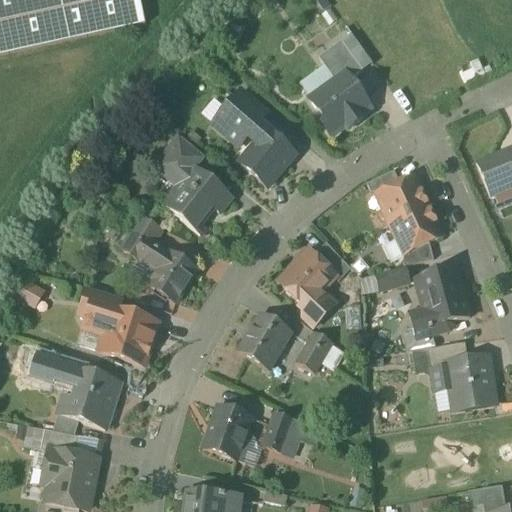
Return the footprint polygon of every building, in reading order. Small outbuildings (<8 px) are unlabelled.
[(142,0),(0,0),(0,64),(149,33),(142,0)] [(367,74),(346,46),(317,66),(334,90),(306,109),(331,144),(375,114),(355,83),(367,74)] [(246,158),(266,135),(275,125),(244,98),(215,132),(246,158)] [(297,162),(266,135),(246,158),(238,167),(269,193),(297,162)] [(209,165),(180,142),(155,175),(180,195),(167,211),(201,237),(228,201),(199,178),(209,165)] [(511,153),(478,168),(495,204),(511,196),(511,153)] [(420,179),(401,188),(397,178),(370,191),(374,200),(379,198),(393,230),(435,211),(420,179)] [(436,263),(431,250),(448,242),(435,211),(393,230),(407,260),(404,261),(410,274),(436,263)] [(166,239),(145,223),(120,256),(151,279),(146,286),(178,309),(203,276),(162,245),(166,239)] [(343,282),(311,253),(282,285),(304,305),(294,316),(316,335),(340,309),(328,298),(343,282)] [(462,274),(420,284),(428,314),(414,318),(418,335),(474,320),(462,274)] [(382,297),(413,290),(410,276),(379,283),(382,297)] [(130,308),(91,295),(82,322),(93,326),(89,337),(106,342),(101,358),(147,373),(162,329),(127,318),(130,308)] [(297,342),(262,319),(239,355),(274,377),(297,342)] [(334,351),(316,341),(300,369),(318,379),(334,351)] [(436,398),(452,395),(455,418),(502,411),(494,360),(448,367),(448,372),(432,375),(436,398)] [(127,393),(85,377),(76,402),(65,398),(59,417),(111,436),(127,393)] [(256,425),(223,411),(205,454),(239,468),(256,425)] [(305,429),(278,419),(265,451),(292,462),(305,429)] [(83,443),(47,435),(43,451),(53,453),(80,459),(83,443)] [(80,459),(53,453),(45,489),(53,491),(49,509),(63,511),(95,511),(106,464),(80,459)] [(247,511),(248,504),(189,496),(187,511),(247,511)] [(505,511),(504,497),(475,501),(476,511),(505,511)]
